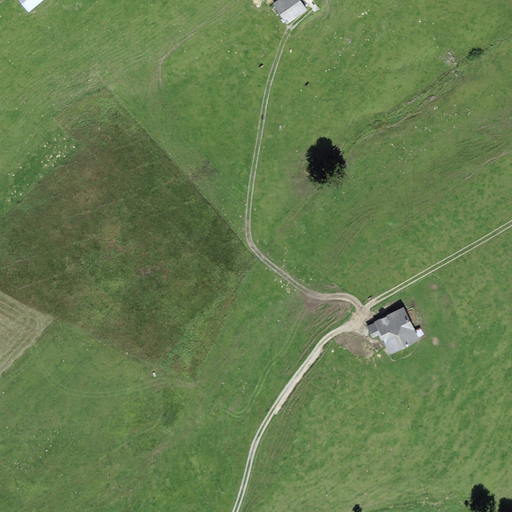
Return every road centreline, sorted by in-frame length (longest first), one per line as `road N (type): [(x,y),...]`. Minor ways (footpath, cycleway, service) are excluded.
road 1 (track): [(232,511),(256,441),(293,376),(359,323),(369,305),(511,222)]
road 2 (track): [(359,323),(351,298),(290,286),(250,242),(247,211),(268,84)]
